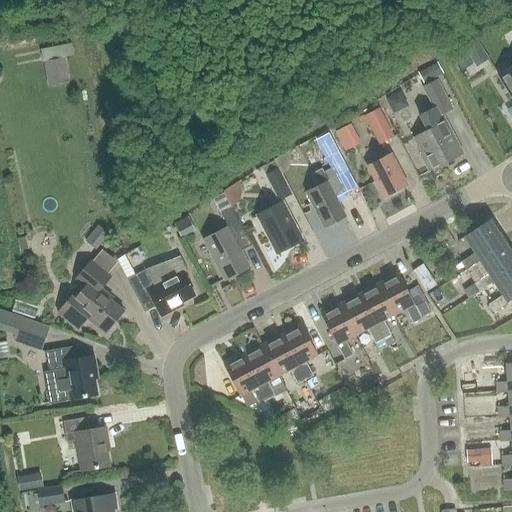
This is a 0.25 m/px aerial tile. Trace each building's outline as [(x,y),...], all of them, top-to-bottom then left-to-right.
[(489,59),(476,38),(462,47),(476,68),(489,59)] [(511,98),(511,56),(510,58),(511,61),(511,66),(498,75),(511,98)] [(65,59),(45,62),(48,86),(69,83),(65,59)] [(425,84),(444,74),(439,64),(420,74),(425,84)] [(420,116),(428,130),(413,138),(421,154),(419,155),(428,172),(463,154),(442,114),(452,109),(437,80),(423,88),(434,109),(420,116)] [(394,137),(379,108),(364,116),(380,145),(394,137)] [(349,149),(366,140),(356,120),(339,128),(349,149)] [(384,198),(407,186),(391,156),(369,167),(384,198)] [(275,162),(262,169),(265,175),(279,168),(275,162)] [(356,187),(343,162),(322,173),(320,168),(309,174),(316,187),(305,192),(324,228),(346,217),(335,198),(356,187)] [(277,169),(267,175),(281,201),(291,196),(277,169)] [(224,281),(249,268),(236,241),(247,235),(226,196),(218,200),(224,211),(220,213),(228,227),(203,240),(224,281)] [(276,254),(302,240),(283,202),(256,216),(276,254)] [(479,260),(504,243),(490,221),(464,238),(475,254),(455,266),(460,274),(480,261),(479,260)] [(94,250),(107,234),(97,226),(84,241),(94,250)] [(26,237),(17,239),(20,251),(29,249),(26,237)] [(492,281),(511,267),(511,254),(504,243),(479,260),(480,261),(488,274),(464,290),(469,298),(493,282),(492,281)] [(123,311),(99,291),(111,277),(84,256),(73,270),(88,283),(73,300),(70,298),(57,314),(78,331),(87,320),(104,334),(123,311)] [(180,257),(146,270),(153,284),(181,270),(183,275),(188,272),(180,257)] [(434,258),(414,270),(427,292),(437,285),(437,284),(446,277),(434,258)] [(127,259),(118,264),(126,278),(134,274),(127,259)] [(502,296),(488,305),(493,312),(508,303),(507,301),(511,298),(511,267),(492,281),(493,282),(502,296)] [(160,315),(195,296),(183,275),(181,270),(153,284),(146,270),(127,280),(144,312),(155,307),(160,315)] [(398,274),(378,284),(395,315),(405,309),(413,324),(422,319),(421,318),(430,313),(424,303),(415,307),(407,292),(398,274)] [(378,284),(359,294),(383,339),(391,335),(383,321),(395,315),(378,284)] [(417,286),(407,292),(415,307),(424,303),(426,302),(417,286)] [(359,294),(340,304),(356,335),(367,329),(375,344),(383,339),(359,294)] [(340,304),(320,315),(344,360),(353,355),(345,341),(356,335),(340,304)] [(49,327),(0,310),(0,330),(16,336),(14,342),(40,352),(49,327)] [(301,325),(281,335),(305,380),(313,376),(306,362),(317,356),(301,325)] [(281,335),(262,345),(278,376),(289,370),(297,385),(305,380),(281,335)] [(0,356),(10,356),(9,342),(0,342),(0,356)] [(262,345),(243,355),(267,401),(275,396),(267,382),(278,376),(262,345)] [(79,359),(77,346),(45,352),(49,372),(52,372),(66,370),(71,400),(97,396),(91,356),(79,359)] [(243,355),(223,366),(239,396),(251,390),(258,403),(259,405),(267,401),(243,355)] [(507,382),(496,383),(497,393),(508,392),(508,389),(511,389),(511,363),(506,364),(507,382)] [(53,379),(50,383),(54,403),(68,400),(71,400),(66,370),(52,372),(53,379)] [(509,406),(498,407),(499,418),(510,417),(509,414),(511,413),(511,389),(508,389),(508,392),(509,406)] [(251,390),(239,396),(246,409),(258,403),(251,390)] [(511,431),(500,432),(501,442),(511,441),(511,438),(511,437),(511,413),(509,414),(510,417),(511,431)] [(79,471),(109,467),(103,428),(91,430),(89,417),(63,421),(66,443),(75,442),(79,471)] [(511,448),(511,455),(502,456),(502,466),(511,465),(511,437),(511,438),(511,441),(511,448)] [(479,450),(466,450),(467,464),(479,463),(479,450)] [(41,474),(29,476),(31,489),(43,487),(41,474)] [(511,479),(503,480),(504,490),(511,489),(511,479)] [(42,507),(65,503),(62,487),(38,491),(42,507)] [(113,511),(113,510),(116,509),(114,494),(71,501),(73,511),(113,511)]
